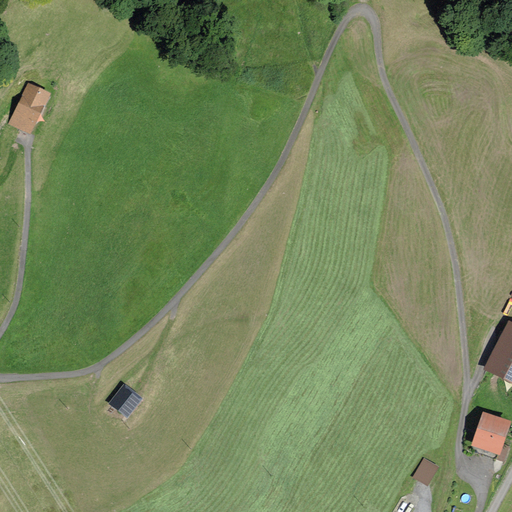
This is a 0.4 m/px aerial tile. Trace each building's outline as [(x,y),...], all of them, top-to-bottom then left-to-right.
[(48,99),(26,88),(8,123),(31,134),(48,99)] [(511,327),(509,325),(483,375),(511,389),(511,327)] [(124,388),(109,404),(126,419),(141,402),(124,388)] [(508,425),(482,415),(471,446),(497,456),(508,425)] [(424,457),(416,477),(431,484),(440,463),(424,457)] [(173,496),(163,479),(142,492),(152,508),(173,496)]
